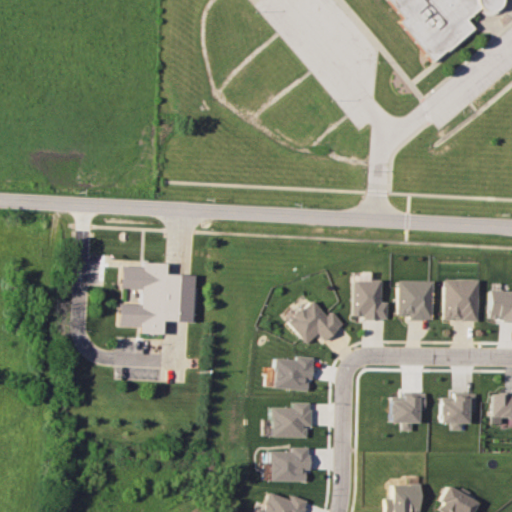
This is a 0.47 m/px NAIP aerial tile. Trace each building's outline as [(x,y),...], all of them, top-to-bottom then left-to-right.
[(428,61),(470,28),(463,18),(479,6),(485,13),(501,0),(385,0),(399,18),(396,20),(428,61)] [(191,274),(162,273),(162,262),(141,261),(141,266),(119,265),(118,287),(138,288),(137,303),(117,303),(116,325),(138,326),(137,332),(159,333),(159,320),(189,321),(191,274)] [(439,319),(474,319),(474,279),(440,278),(439,319)] [(348,279),(348,315),(359,315),(359,318),(383,319),(383,302),(377,301),(377,279),(348,279)] [(393,314),(405,315),(405,318),(428,319),(428,280),(393,279),(393,314)] [(511,289),(486,289),(485,319),(511,319),(511,289)] [(339,324),(328,310),(322,315),(308,299),(283,320),(302,343),(314,332),(320,340),(339,324)] [(292,358),(271,357),(269,387),(303,389),(304,377),(308,378),(309,356),(293,355),(292,358)] [(422,410),(422,391),(400,391),(400,396),(387,396),(387,421),(399,421),(399,429),(409,429),(409,422),(416,422),(416,410),(422,410)] [(472,391),(450,392),(450,396),(437,397),(438,422),(449,422),(449,429),(458,428),(458,422),(466,422),(466,411),(472,411),(472,391)] [(511,392),(488,393),(488,415),(507,415),(507,424),(511,424),(511,416),(511,415),(511,392)] [(267,436),(303,436),(303,426),(307,426),(306,401),(289,402),(289,406),(267,406),(267,436)] [(302,480),(302,468),(305,468),(305,446),(288,446),(288,450),(266,450),(266,462),(261,462),(261,480),(302,480)] [(382,498),(381,511),(415,511),(416,483),(389,483),(388,498),(382,498)] [(433,510),(436,511),(468,511),(474,500),(444,486),(433,510)] [(286,498),(265,491),(259,509),(252,507),(250,511),(299,511),(304,500),(287,494),(286,498)]
